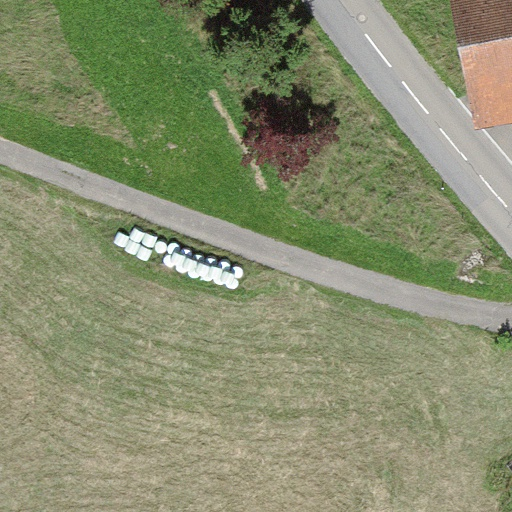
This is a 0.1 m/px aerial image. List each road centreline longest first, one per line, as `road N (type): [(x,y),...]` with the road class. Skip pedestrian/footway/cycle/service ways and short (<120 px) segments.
road 1 (track): [(511,329),(336,275),(0,151)]
road 2 (tertiary): [(511,209),(343,0)]
